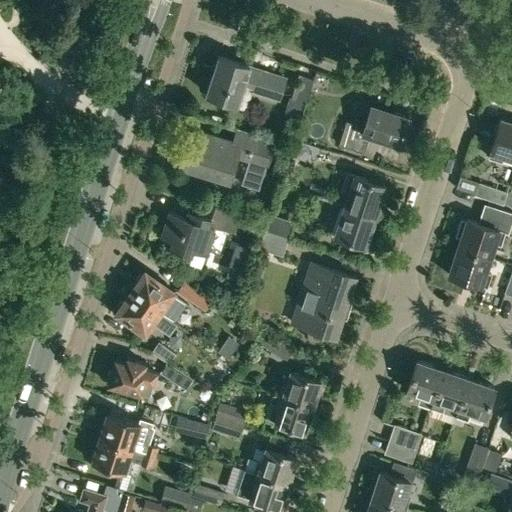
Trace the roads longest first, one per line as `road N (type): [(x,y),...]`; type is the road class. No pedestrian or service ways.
road 1 (tertiary): [(0,511),(154,0)]
road 2 (residential): [(394,305),(473,49)]
road 3 (residential): [(326,511),(394,305)]
road 4 (residential): [(473,49),(325,0)]
road 5 (residential): [(511,342),(394,305)]
